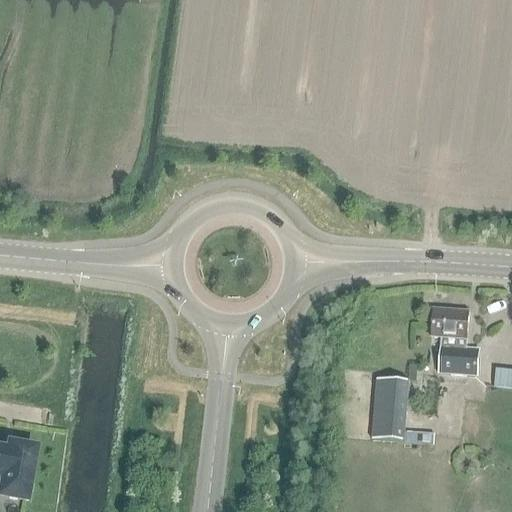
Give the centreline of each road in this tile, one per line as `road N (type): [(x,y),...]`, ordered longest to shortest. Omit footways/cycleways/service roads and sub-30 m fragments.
road 1 (tertiary): [(511,268),(298,267)]
road 2 (tertiary): [(298,267),(285,227),(268,212),(226,204),(188,224),(172,264)]
road 3 (tertiary): [(207,511),(230,329)]
road 4 (tertiary): [(172,264),(0,257)]
